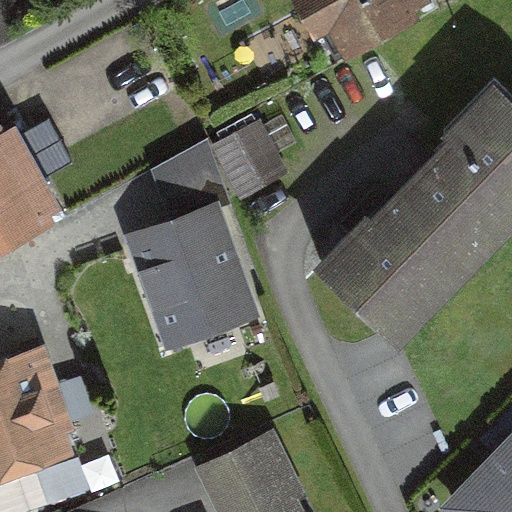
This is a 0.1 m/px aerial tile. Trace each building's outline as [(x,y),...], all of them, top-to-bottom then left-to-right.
[(402,0),(302,0),(338,61),(413,18),(402,0)] [(511,115),(491,95),(323,267),(395,337),(511,217),(511,115)] [(255,137),(219,153),(238,195),(274,178),(255,137)] [(0,145),(0,241),(42,218),(0,145)] [(214,218),(131,246),(165,344),(247,316),(214,218)] [(39,362),(0,375),(0,467),(68,444),(39,362)] [(267,442),(202,475),(205,481),(221,511),(288,511),(281,498),(292,492),(267,442)] [(511,511),(511,449),(453,511),(511,511)]
